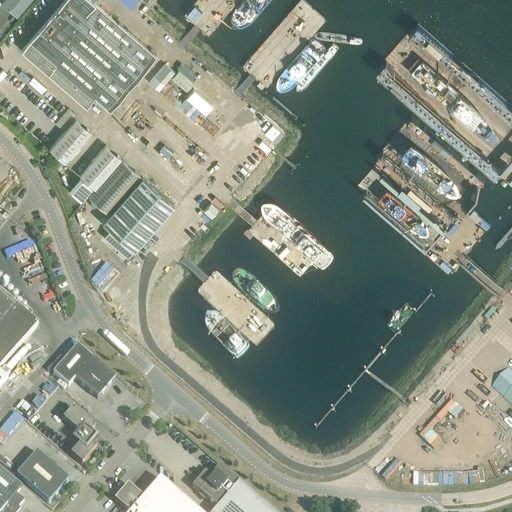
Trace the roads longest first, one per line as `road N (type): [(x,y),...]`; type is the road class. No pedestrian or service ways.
road 1 (unclassified): [(0,136),(44,195),(95,314),(174,394)]
road 2 (unclassified): [(174,394),(286,483),(429,500)]
road 3 (unclassified): [(174,394),(69,511)]
